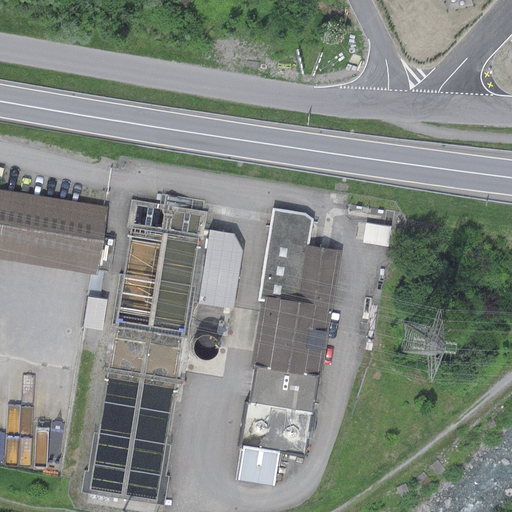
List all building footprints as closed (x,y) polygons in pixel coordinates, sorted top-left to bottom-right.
[(0,191),(0,258),(96,274),(106,208),(0,191)] [(307,214),(272,208),(257,300),(261,300),(251,363),(254,363),(247,402),(244,402),(236,449),(240,450),(234,484),(276,491),(282,457),(306,461),(342,251),(309,246),(314,219),(307,214)] [(389,226),(366,222),(363,243),(386,246),(389,226)] [(234,234),(208,230),(196,302),(232,308),(242,251),(234,234)] [(222,345),(221,341),(218,337),(214,334),(209,333),(205,334),(201,336),(197,339),(195,343),(194,347),(195,351),(197,355),(200,359),(204,361),(209,361),(213,360),(217,358),(220,354),(222,350),(222,345)]
